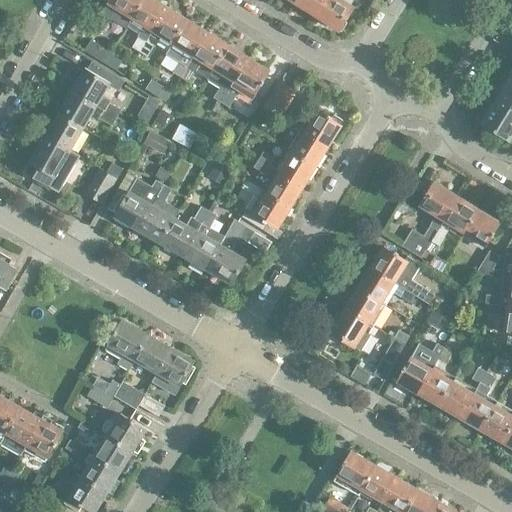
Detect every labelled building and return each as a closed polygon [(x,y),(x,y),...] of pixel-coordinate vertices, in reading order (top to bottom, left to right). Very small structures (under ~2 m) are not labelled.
[(120,21),(127,26),(143,0),(110,0),(108,4),(124,14),(120,21)] [(152,32),(153,32),(167,7),(155,0),(143,0),(127,26),(139,33),(131,46),(140,52),(147,41),(152,32)] [(299,0),(297,4),(317,17),(327,0),(299,0)] [(327,0),(317,17),(338,29),(344,21),(346,22),(355,7),(352,5),(355,0),(327,0)] [(153,32),(172,44),(187,20),(167,7),(153,32)] [(188,67),(192,60),(208,33),(187,20),(172,44),(167,54),(179,62),(173,73),(181,78),(188,67)] [(208,33),(192,60),(212,73),(228,45),(208,33)] [(84,51),(104,63),(110,52),(91,41),(84,51)] [(154,45),(147,41),(140,52),(147,56),(154,45)] [(214,98),(221,102),(248,58),(228,45),(212,73),(208,79),(220,87),(214,98)] [(248,58),(221,102),(229,107),(242,87),(254,95),(270,71),(248,58)] [(86,69),(72,92),(96,107),(104,111),(116,119),(122,110),(111,104),(113,100),(104,94),(110,83),(118,87),(123,80),(93,61),(88,71),(86,69)] [(511,79),(509,78),(497,99),(511,107),(511,79)] [(151,79),(147,87),(166,96),(170,88),(151,79)] [(264,106),(265,106),(275,112),(282,117),(298,91),(280,80),(264,106)] [(72,92),(59,115),(83,129),(96,107),(72,92)] [(140,114),(150,119),(159,99),(149,95),(140,114)] [(511,138),(511,107),(497,99),(484,119),(479,126),(509,144),(511,138)] [(269,121),(275,112),(265,106),(260,115),(269,121)] [(104,111),(100,118),(112,126),(116,119),(104,111)] [(315,115),(307,129),(330,143),(344,121),(333,115),(331,119),(318,111),(315,115)] [(59,115),(46,137),(79,157),(80,156),(71,151),(83,129),(59,115)] [(181,122),(173,137),(191,145),(198,130),(181,122)] [(290,147),(291,148),(317,165),(330,143),(307,129),(303,126),(290,147)] [(151,130),(145,141),(164,152),(170,141),(151,130)] [(212,157),(223,164),(236,143),(225,136),(212,157)] [(79,157),(46,137),(32,159),(34,160),(26,172),(34,177),(33,178),(49,188),(56,177),(64,182),(79,157)] [(291,148),(278,169),(304,186),(317,165),(291,148)] [(264,153),(260,160),(270,166),(274,159),(264,153)] [(275,179),(267,192),(290,207),(304,186),(278,169),(277,171),(270,166),(260,160),(255,167),(275,179)] [(113,164),(107,173),(117,179),(123,169),(113,164)] [(117,179),(107,173),(90,203),(99,209),(117,179)] [(115,216),(139,229),(164,186),(156,181),(152,187),(137,178),(115,216)] [(290,207),(267,192),(247,180),(242,188),(255,197),(242,217),(263,229),(268,222),(277,228),(290,207)] [(423,257),(427,251),(460,197),(440,184),(434,194),(430,191),(421,206),(437,216),(424,237),(413,231),(404,246),(423,257)] [(139,229),(161,243),(175,219),(178,215),(181,211),(165,201),(172,190),(164,186),(139,229)] [(480,209),(460,197),(427,251),(429,253),(437,252),(439,249),(453,226),(465,233),(480,209)] [(175,219),(161,243),(184,256),(209,212),(201,207),(194,219),(192,217),(187,226),(175,219)] [(501,222),(480,209),(465,233),(486,247),(501,222)] [(184,256),(206,269),(225,237),(210,228),(217,216),(209,212),(184,256)] [(225,237),(206,269),(229,282),(234,273),(238,275),(246,260),(231,251),(240,237),(249,242),(255,232),(235,220),(225,237)] [(384,247),(371,268),(416,295),(421,287),(416,284),(426,268),(410,258),(408,261),(384,247)] [(0,284),(7,289),(19,270),(9,264),(12,260),(0,252),(0,284)] [(488,278),(494,269),(495,268),(501,258),(490,252),(478,271),(488,278)] [(371,268),(359,288),(382,303),(390,290),(411,303),(416,295),(371,268)] [(488,278),(504,281),(506,271),(494,269),(488,278)] [(488,295),(486,304),(511,308),(511,281),(504,281),(502,297),(488,295)] [(359,288),(346,309),(373,325),(386,305),(382,303),(359,288)] [(511,308),(486,304),(485,312),(498,315),(498,317),(507,319),(504,334),(511,334),(511,308)] [(373,325),(346,309),(334,329),(342,334),(340,338),(355,347),(356,346),(362,350),(372,334),(369,332),(373,325)] [(118,364),(130,370),(135,361),(149,335),(126,322),(121,332),(118,330),(106,350),(120,359),(118,364)] [(395,339),(405,345),(410,337),(400,331),(395,339)] [(135,361),(157,373),(172,348),(149,335),(135,361),(130,370),(135,361)] [(405,345),(395,339),(383,359),(393,365),(405,345)] [(398,381),(420,394),(446,348),(438,344),(429,359),(415,351),(398,381)] [(195,361),(172,348),(157,373),(152,382),(176,395),(195,361)] [(420,394),(440,406),(458,375),(445,367),(453,352),(446,348),(420,394)] [(370,370),(358,363),(352,374),(367,382),(373,371),(370,370)] [(481,383),(487,373),(480,368),(473,379),(481,383)] [(487,373),(481,383),(479,387),(461,417),(482,430),(500,399),(489,393),(491,389),(489,387),(495,376),(487,373)] [(461,417),(479,387),(458,375),(440,406),(461,417)] [(113,397),(114,396),(120,384),(112,380),(105,393),(113,397)] [(145,395),(135,389),(122,381),(120,384),(114,396),(136,409),(139,405),(145,395)] [(113,397),(105,393),(94,386),(88,396),(107,407),(113,397)] [(21,407),(0,395),(0,439),(2,441),(21,407)] [(165,406),(145,395),(139,405),(159,416),(165,406)] [(482,430),(503,442),(511,425),(511,406),(500,399),(482,430)] [(21,407),(2,441),(0,443),(0,445),(20,458),(24,451),(42,418),(21,407)] [(108,434),(105,438),(132,455),(134,451),(138,454),(146,441),(142,438),(147,430),(120,414),(119,415),(116,413),(111,421),(110,420),(106,421),(102,427),(103,431),(108,434)] [(64,431),(42,418),(24,451),(43,463),(47,456),(49,457),(64,431)] [(78,427),(91,435),(96,428),(83,419),(78,427)] [(511,425),(503,442),(511,446),(511,425)] [(95,455),(122,471),(126,474),(134,462),(129,459),(132,455),(105,438),(95,455)] [(70,441),(65,448),(78,456),(81,452),(88,456),(85,461),(89,464),(80,479),(106,496),(109,492),(113,495),(121,482),(117,479),(122,471),(95,455),(91,452),(90,453),(70,441)] [(359,495),(362,490),(377,465),(356,453),(350,463),(347,461),(336,481),(359,495)] [(5,465),(0,473),(0,479),(6,482),(13,469),(5,465)] [(362,490),(383,502),(398,477),(377,465),(362,490)] [(21,474),(13,469),(6,482),(14,487),(21,474)] [(383,502),(400,511),(405,511),(418,490),(398,477),(383,502)] [(106,496),(80,479),(65,503),(78,511),(79,511),(83,505),(93,511),(102,511),(108,503),(104,500),(106,496)] [(34,498),(54,510),(60,501),(40,488),(34,498)] [(433,511),(439,502),(418,490),(405,511),(433,511)] [(324,509),(330,511),(349,511),(350,510),(330,498),(324,509)] [(457,511),(439,502),(433,511),(457,511)]
